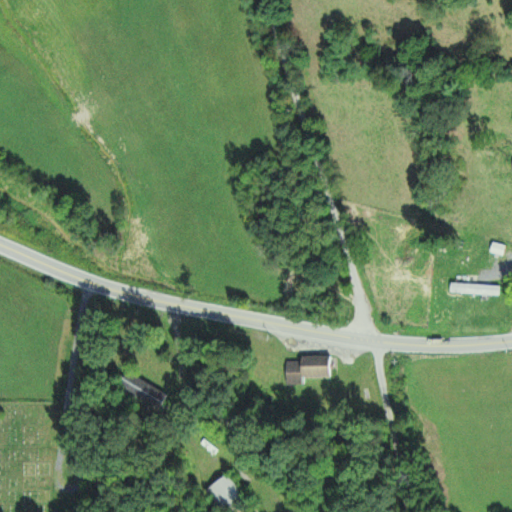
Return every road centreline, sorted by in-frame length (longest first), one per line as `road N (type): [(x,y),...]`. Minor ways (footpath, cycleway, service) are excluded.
road 1 (secondary): [(0,243),(120,291),(451,349),(511,344)]
road 2 (residential): [(374,335),(282,192),(226,0)]
road 3 (residential): [(337,511),(313,426),(374,335)]
